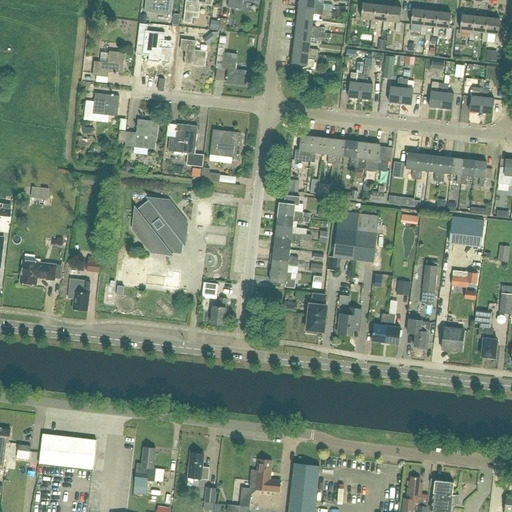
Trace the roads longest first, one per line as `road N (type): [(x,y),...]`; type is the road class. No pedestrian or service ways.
road 1 (unclassified): [(511,466),(0,397)]
road 2 (tertiary): [(511,387),(239,353)]
road 3 (residential): [(239,353),(268,110)]
road 4 (residential): [(507,138),(268,110)]
road 5 (tertiary): [(239,353),(0,328)]
road 6 (residential): [(268,110),(146,96)]
